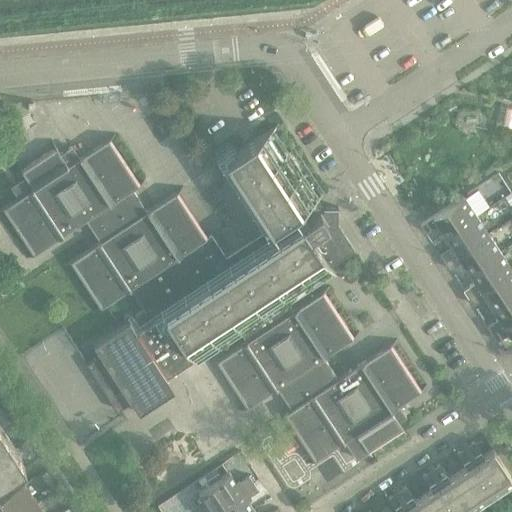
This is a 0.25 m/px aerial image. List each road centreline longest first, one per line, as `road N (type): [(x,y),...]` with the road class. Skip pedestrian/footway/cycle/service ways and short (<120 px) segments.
road 1 (tertiary): [(344,142),(286,54),(260,47),(0,74)]
road 2 (tertiary): [(509,398),(344,142)]
road 3 (unclassified): [(337,511),(509,398)]
road 4 (unclassified): [(344,142),(511,27)]
